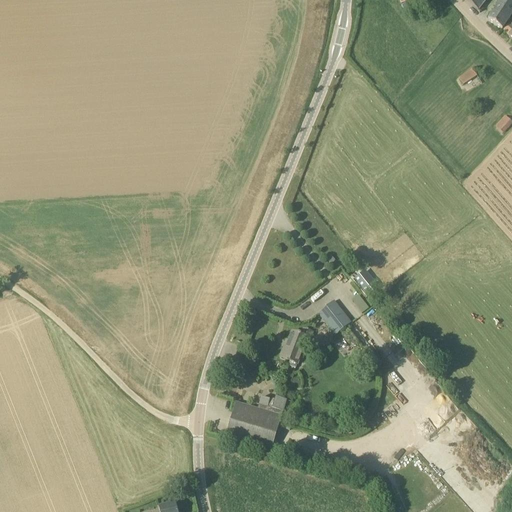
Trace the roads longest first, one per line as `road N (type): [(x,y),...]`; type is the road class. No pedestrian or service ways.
road 1 (residential): [(199,425),(212,360),(340,36),(344,0)]
road 2 (unclassified): [(199,425),(144,405),(40,306),(0,280)]
